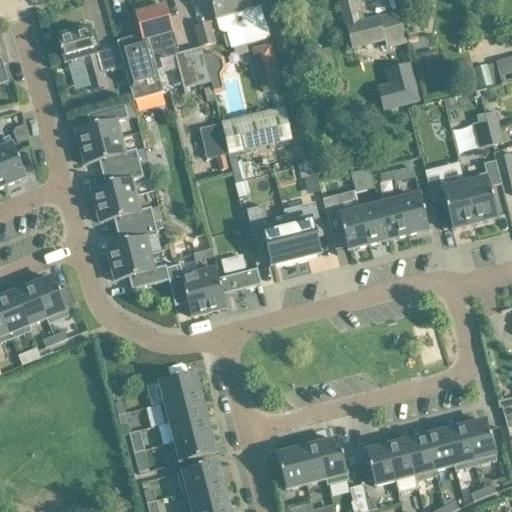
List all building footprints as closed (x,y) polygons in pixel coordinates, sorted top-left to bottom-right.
[(249,0),(209,0),(216,24),(218,23),(220,32),(224,34),(237,31),(242,33),(246,45),(270,39),(261,10),(253,13),(249,0)] [(338,0),(346,27),(347,27),(353,51),(385,43),(387,50),(407,45),(399,14),(365,23),(362,13),(358,15),(356,8),(354,0),(338,0)] [(135,17),(141,37),(142,43),(149,41),(152,53),(163,50),(164,52),(177,49),(172,27),(166,8),(135,17)] [(196,28),(201,48),(215,45),(209,24),(196,28)] [(102,74),(123,68),(118,49),(96,55),(89,30),(56,39),(64,66),(84,60),(93,92),(106,89),(102,74)] [(118,49),(123,68),(124,68),(134,102),(164,94),(152,53),(149,41),(142,43),(141,37),(117,44),(118,49)] [(431,37),(408,42),(410,54),(433,49),(431,37)] [(252,51),(262,91),(264,90),(265,94),(281,90),(280,86),(282,86),(272,46),(252,51)] [(210,84),(206,70),(202,50),(175,57),(184,91),(210,84)] [(215,54),(203,57),(209,81),(222,78),(226,71),(223,59),(215,54)] [(500,84),(501,88),(511,84),(511,59),(495,65),(500,84)] [(0,60),(0,86),(9,84),(1,60),(0,60)] [(391,87),(380,90),(385,111),(418,103),(409,67),(387,73),(391,87)] [(491,87),(486,68),(473,72),(478,90),(491,87)] [(211,89),(203,91),(206,104),(214,102),(213,94),(211,89)] [(455,100),(444,103),(446,113),(458,110),(455,100)] [(81,150),(121,140),(117,124),(129,121),(125,106),(87,116),(90,129),(77,132),(81,150)] [(292,142),(284,110),(222,125),(229,157),(292,142)] [(495,113),(485,116),(486,123),(489,132),(499,129),(495,113)] [(485,116),(478,117),(479,125),(486,123),(485,116)] [(499,129),(489,132),(489,135),(493,148),(503,145),(499,129)] [(0,142),(0,172),(6,188),(26,181),(9,139),(0,142)] [(102,175),(140,166),(137,151),(124,154),(121,140),(81,150),(86,167),(99,164),(102,175)] [(203,145),(204,152),(216,159),(220,172),(228,170),(221,141),(203,145)] [(511,157),(502,160),(506,175),(511,173),(511,157)] [(463,181),(475,227),(498,221),(490,190),(502,187),(495,163),(484,166),(486,176),(463,181)] [(144,179),(140,166),(102,175),(105,187),(92,190),(96,208),(135,198),(131,182),(144,179)] [(404,172),(406,181),(415,179),(413,170),(404,172)] [(392,174),(380,176),(382,184),(394,182),(392,174)] [(364,175),(352,178),(353,186),(365,183),(364,175)] [(475,227),(463,181),(441,187),(439,178),(427,181),(433,205),(444,202),(452,233),(475,227)] [(117,234),(155,224),(151,209),(139,213),(135,198),(96,208),(101,225),(114,222),(117,234)] [(429,232),(420,198),(400,203),(408,238),(429,232)] [(380,208),(388,243),(408,238),(400,203),(380,208)] [(309,207),(284,214),(287,227),(297,265),(308,262),(308,259),(317,257),(321,256),(317,240),(323,238),(318,219),(312,221),(309,207)] [(361,213),(359,207),(338,213),(348,253),(368,248),(360,214),(361,213)] [(264,208),(246,212),(257,255),(266,252),(271,269),(275,268),(284,265),(285,268),(297,265),(287,227),(270,232),(264,208)] [(361,213),(360,214),(368,248),(388,243),(380,208),(361,213)] [(155,224),(117,234),(120,245),(107,248),(111,266),(150,256),(146,241),(158,237),(155,224)] [(195,264),(214,259),(212,251),(193,256),(195,264)] [(150,256),(111,266),(116,284),(129,280),(132,292),(168,283),(170,283),(167,270),(166,267),(154,271),(150,256)] [(242,258),(221,263),(225,277),(245,271),(242,258)] [(191,319),(208,314),(198,275),(183,279),(180,267),(167,270),(170,283),(168,283),(175,309),(187,306),(191,319)] [(216,271),(198,275),(208,314),(226,310),(223,297),(261,287),(257,271),(218,281),(216,271)] [(34,289),(47,321),(46,322),(48,327),(69,319),(68,315),(59,293),(54,281),(34,289)] [(45,322),(46,322),(47,321),(34,289),(15,296),(28,329),(29,329),(45,322)] [(68,315),(78,311),(78,310),(69,289),(59,293),(68,315)] [(15,296),(0,302),(0,314),(11,342),(31,334),(29,329),(28,329),(15,296)] [(0,346),(11,342),(0,314),(0,346)] [(65,334),(54,338),(57,346),(68,341),(65,334)] [(43,343),(46,350),(57,346),(54,338),(43,343)] [(40,360),(36,350),(18,358),(21,367),(40,360)] [(160,385),(165,405),(200,396),(194,376),(160,385)] [(200,396),(165,405),(159,406),(165,428),(171,426),(170,425),(205,416),(200,396)] [(511,401),(498,404),(500,409),(502,408),(505,419),(511,417),(511,401)] [(115,406),(118,418),(126,416),(123,404),(115,406)] [(129,426),(126,416),(118,418),(121,428),(129,426)] [(170,425),(171,426),(175,444),(176,445),(210,436),(205,416),(170,425)] [(486,424),(466,429),(476,469),(497,464),(486,424)] [(446,434),(455,468),(454,469),(455,475),(476,469),(466,429),(446,434)] [(141,443),(139,434),(129,437),(131,445),(141,443)] [(454,469),(455,468),(446,434),(426,439),(435,473),(436,473),(454,469)] [(176,445),(175,444),(169,446),(175,467),(215,457),(210,436),(176,445)] [(426,439),(406,444),(415,479),(414,479),(416,485),(437,479),(436,473),(435,473),(426,439)] [(338,442),(318,448),(326,482),(325,482),(327,488),(349,482),(338,442)] [(414,479),(415,479),(406,444),(386,449),(395,484),(414,479)] [(325,482),(326,482),(318,448),(298,453),(306,487),(325,482)] [(395,484),(386,449),(366,455),(375,489),(395,484)] [(136,464),(141,463),(145,457),(144,453),(134,456),(136,464)] [(286,492),(306,487),(298,453),(277,458),(286,492)] [(217,466),(177,476),(183,497),(188,496),(188,495),(223,486),(217,466)] [(192,511),(204,511),(228,506),(223,486),(188,495),(188,496),(192,511)] [(485,500),(496,495),(493,487),(482,492),(485,500)] [(152,492),(144,494),(147,506),(155,504),(152,492)] [(485,500),(482,492),(470,497),(474,504),(485,500)] [(374,500),(366,502),(368,511),(374,511),(377,511),(374,500)] [(368,511),(366,502),(352,505),(354,511),(368,511)]
